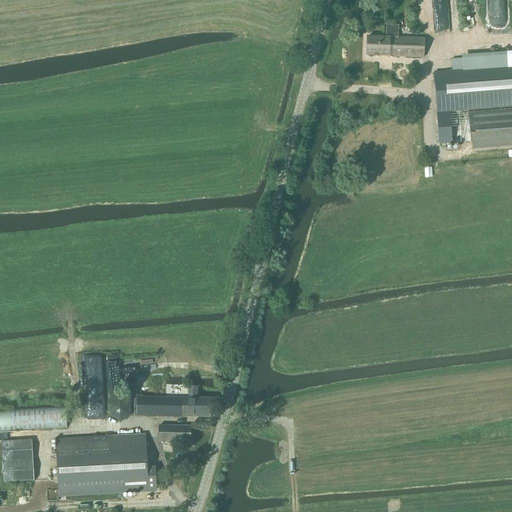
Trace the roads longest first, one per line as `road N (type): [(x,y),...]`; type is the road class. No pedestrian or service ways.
road 1 (unclassified): [(195,511),(327,0)]
road 2 (track): [(0,510),(182,502),(148,426),(79,432),(68,314)]
road 3 (track): [(296,511),(290,467),(511,447)]
